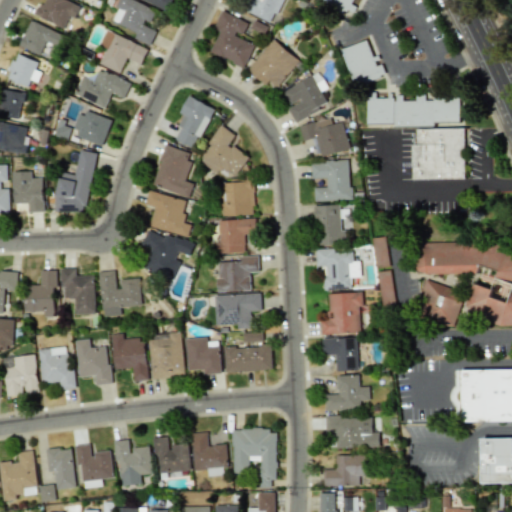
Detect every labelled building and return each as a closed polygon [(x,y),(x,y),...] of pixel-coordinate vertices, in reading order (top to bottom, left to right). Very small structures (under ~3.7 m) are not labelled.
[(75,3),(67,0),(42,0),(36,16),(64,28),(75,3)] [(157,29),(149,26),(156,9),(132,0),(119,0),(110,21),(137,32),(134,39),(150,45),(157,29)] [(143,0),(167,10),(171,0),(143,0)] [(247,0),(243,11),(272,22),(280,0),(247,0)] [(324,0),(324,2),(349,13),(354,0),(324,0)] [(210,53),(244,67),(254,43),(241,37),(248,22),(221,11),(213,29),(219,31),(210,53)] [(66,36),(30,20),(18,46),(40,55),(45,42),(51,45),(47,54),(57,58),(66,36)] [(99,64),(120,73),(126,58),(141,64),(148,48),(106,31),(100,45),(106,48),(99,64)] [(265,85),(269,80),(277,87),(299,61),(273,39),(247,70),(265,85)] [(341,50),(355,86),(385,75),(379,59),(374,61),(366,40),(341,50)] [(38,61),(14,54),(7,79),(28,86),(30,80),(37,82),(41,72),(35,70),(38,61)] [(105,108),(112,93),(124,98),(131,83),(100,68),(94,81),(83,76),(74,94),(105,108)] [(280,91),(287,107),(294,121),(327,105),(320,91),(326,88),(319,72),(280,91)] [(0,101),(0,116),(19,119),(24,93),(2,89),(0,101)] [(366,125),(433,126),(433,122),(458,122),(459,97),(424,97),(424,94),(415,94),(415,101),(402,101),(402,95),(394,95),(394,94),(386,94),(386,98),(375,98),(375,92),(367,92),(366,125)] [(213,107),(187,96),(180,114),(185,116),(174,140),(195,149),(213,107)] [(73,135),(102,146),(112,120),(83,109),(73,135)] [(342,121),(331,124),(330,117),(298,126),(303,141),(315,138),(320,157),(349,149),(342,121)] [(0,150),(25,153),(28,126),(0,123),(0,150)] [(248,157),(229,144),(235,134),(221,125),(198,160),(217,173),(221,167),(235,177),(248,157)] [(411,179),(464,178),(463,128),(415,130),(415,144),(409,144),(411,179)] [(153,185),(189,197),(194,183),(185,180),(192,162),(188,160),(190,153),(166,145),(153,185)] [(97,153),(80,150),(75,175),(61,172),(54,209),(85,215),(97,153)] [(311,162),(311,179),(326,178),(327,187),(314,187),(314,201),(351,199),(349,160),(311,162)] [(0,213),(9,214),(9,189),(1,189),(1,181),(7,181),(7,164),(0,164),(0,213)] [(12,172),(13,203),(28,203),(28,212),(44,212),(43,177),(32,178),(32,171),(12,172)] [(223,216),(254,215),(253,181),(222,182),(223,216)] [(188,237),(191,225),(184,223),(186,213),(183,213),(186,200),(149,190),(145,205),(155,207),(150,227),(188,237)] [(316,205),(317,244),(346,244),(345,231),(340,231),(339,205),(316,205)] [(256,218),(219,220),(219,243),(216,243),(216,254),(245,252),(244,234),(256,234),(256,218)] [(180,248),(163,241),(164,237),(150,231),(136,266),(173,280),(180,262),(175,259),(180,248)] [(390,266),(384,236),(372,238),(378,268),(390,266)] [(418,274),(478,274),(478,267),(495,267),(495,294),(507,294),(508,286),(511,285),(511,243),(418,243),(418,274)] [(324,289),(350,288),(350,277),(359,277),(359,261),(352,261),(352,251),(334,251),(334,249),(316,249),(316,266),(324,266),(324,289)] [(258,256),(239,256),(240,261),(217,262),(218,291),(251,290),(250,272),(259,272),(258,256)] [(94,275),(76,276),(76,268),(62,268),(62,298),(75,298),(75,314),(95,314),(94,275)] [(55,316),(54,270),(40,270),(40,285),(24,285),(25,312),(44,311),(44,316),(55,316)] [(0,271),(0,313),(3,314),(4,290),(17,291),(17,272),(0,271)] [(99,271),(101,316),(121,315),(120,307),(141,306),(140,278),(117,279),(116,271),(99,271)] [(453,326),(464,293),(427,281),(417,315),(453,326)] [(511,325),(511,291),(508,303),(490,298),(490,289),(472,283),(471,283),(464,308),(510,325),(511,325)] [(360,332),(359,306),(363,306),(362,292),(328,294),(328,313),(319,314),(320,334),(360,332)] [(214,295),(215,324),(238,324),(238,328),(252,328),(251,311),(261,311),(261,293),(214,295)] [(0,352),(5,353),(6,345),(12,345),(14,319),(0,318),(0,352)] [(262,332),(243,332),(243,342),(263,341),(262,332)] [(182,333),(149,334),(150,377),(183,375),(182,333)] [(145,338),(123,339),(123,334),(111,334),(114,369),(132,368),(133,381),(147,380),(145,338)] [(188,370),(203,369),(204,374),(221,373),(219,347),(207,348),(206,337),(185,339),(188,370)] [(335,370),(357,370),(356,337),(320,339),(321,355),(335,354),(335,370)] [(79,377),(94,375),(95,385),(111,383),(106,346),(90,348),(89,339),(74,340),(79,377)] [(38,349),(41,383),(59,382),(60,389),(72,388),(69,346),(38,349)] [(223,347),(223,372),(272,370),(271,346),(223,347)] [(6,396),(23,395),(23,393),(38,391),(34,354),(13,356),(14,367),(3,368),(6,396)] [(460,370),(511,369),(511,420),(461,421),(460,370)] [(360,409),(360,401),(369,401),(369,386),(359,387),(358,375),(336,375),(337,394),(324,394),(324,410),(360,409)] [(335,448),(379,447),(379,432),(372,432),(372,416),(324,417),(325,436),(335,436),(335,448)] [(232,473),(249,473),(249,460),(259,460),(259,488),(275,488),(276,429),(233,429),(232,473)] [(191,433),(193,471),(207,470),(207,476),(226,475),(225,444),(207,445),(207,432),(191,433)] [(154,438),(158,473),(190,470),(188,443),(169,445),(168,436),(154,438)] [(511,438),(481,439),(482,484),(511,483),(511,438)] [(149,446),(130,448),(129,439),(115,441),(120,486),(141,484),(141,475),(152,474),(149,446)] [(82,481),(113,478),(110,450),(91,452),(90,444),(75,446),(77,466),(81,466),(82,481)] [(70,447),(45,450),(49,472),(54,471),(57,490),(76,487),(70,447)] [(38,494),(33,451),(16,452),(17,461),(0,462),(0,479),(2,501),(16,499),(15,496),(38,494)] [(359,486),(359,476),(367,476),(367,455),(335,455),(335,469),(325,469),(325,485),(359,486)] [(40,501),(55,500),(54,484),(39,486),(40,501)] [(273,511),(274,492),(257,493),(258,508),(246,508),(246,511),(273,511)] [(336,511),(336,493),(319,493),(319,511),(336,511)] [(357,510),(357,497),(342,497),(342,510),(357,510)]
